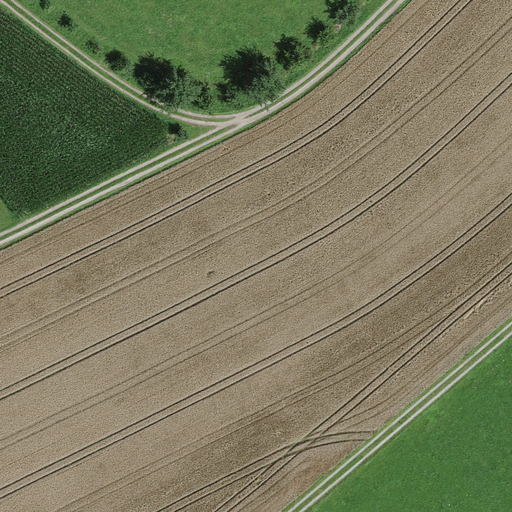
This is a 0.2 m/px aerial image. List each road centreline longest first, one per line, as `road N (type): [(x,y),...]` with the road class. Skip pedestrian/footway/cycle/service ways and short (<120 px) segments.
road 1 (track): [(0,240),(242,124),(321,72),(395,0)]
road 2 (track): [(301,511),(511,333)]
road 3 (track): [(12,0),(121,89),(158,109),(242,124)]
